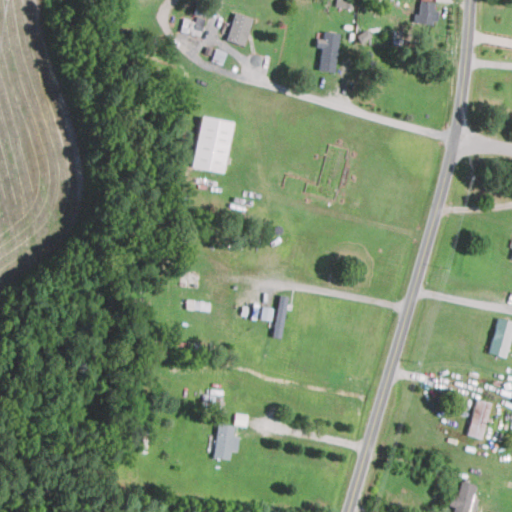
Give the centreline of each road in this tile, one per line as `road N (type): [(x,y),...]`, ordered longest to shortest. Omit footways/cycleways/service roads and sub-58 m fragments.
road 1 (residential): [(350,511),(455,139),(470,0)]
road 2 (residential): [(252,75),(455,139),(511,148)]
